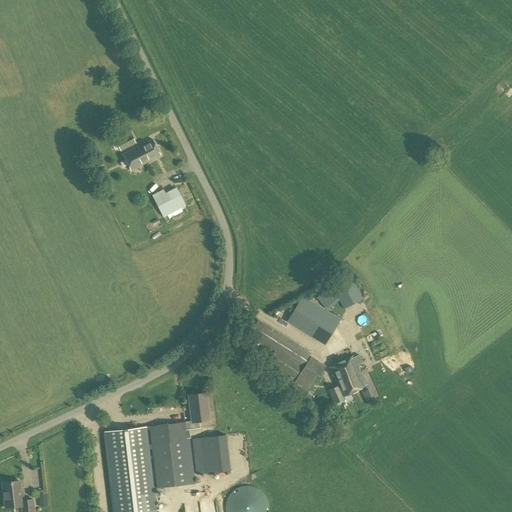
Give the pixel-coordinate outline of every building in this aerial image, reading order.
[(120,151),(136,143),(130,133),(115,141),(120,151)] [(129,171),(159,156),(151,140),(121,155),(129,171)] [(184,206),(175,188),(164,193),(162,190),(151,195),(162,217),(184,206)] [(344,309),(362,298),(349,274),(330,284),(344,309)] [(371,306),(377,318),(395,307),(388,296),(382,299),(379,294),(373,298),(376,303),(371,306)] [(324,345),(340,319),(302,296),(286,322),(324,345)] [(309,392),(325,366),(311,356),(312,354),(264,324),(258,320),(248,335),(274,351),(268,362),(289,376),(288,378),(293,381),(294,379),(295,380),(294,382),(309,392)] [(335,404),(343,400),(342,397),(366,385),(357,365),(362,362),(359,355),(329,369),(337,386),(329,390),(335,404)] [(191,422),(199,421),(209,420),(206,393),(188,396),(191,421),(191,422)] [(307,407),(313,397),(307,393),(301,403),(307,407)] [(372,395),(364,399),(366,404),(375,400),(372,395)] [(321,415),(329,409),(322,399),(314,405),(321,415)] [(190,438),(189,430),(199,428),(199,421),(191,422),(191,421),(104,432),(113,511),(156,511),(148,449),(152,449),(157,488),(194,483),(189,438),(190,438)] [(196,475),(229,470),(225,435),(192,439),(196,475)] [(21,500),(19,481),(2,483),(5,507),(20,506),(21,511),(34,511),(33,499),(21,500)] [(267,511),(268,509),(268,505),(267,502),(266,498),(264,495),(262,492),(259,490),(256,488),(252,487),(249,486),(245,486),(242,486),(238,488),(235,489),(232,491),(230,494),(228,497),(226,500),(225,504),(225,507),(225,511),(267,511)] [(47,492),(40,493),(42,506),(49,505),(47,492)]
